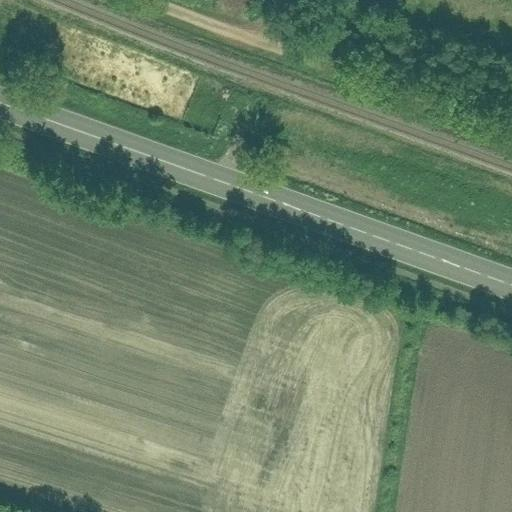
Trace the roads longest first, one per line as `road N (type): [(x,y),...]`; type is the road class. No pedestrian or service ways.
road 1 (primary): [(511,278),(0,104)]
road 2 (residential): [(164,0),(511,127)]
